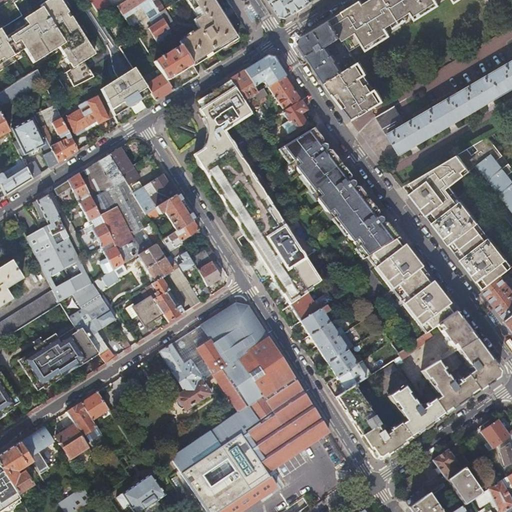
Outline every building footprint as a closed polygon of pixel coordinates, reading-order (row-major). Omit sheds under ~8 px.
[(0,64),(20,52),(19,50),(21,49),(32,65),(38,61),(37,59),(45,54),(56,47),(57,50),(64,61),(63,61),(67,67),(67,66),(70,71),(65,74),(72,89),(92,80),(82,64),(93,56),(58,0),(50,0),(40,7),(41,9),(23,20),(26,25),(4,39),(0,32),(0,64)] [(106,0),(94,0),(91,3),(100,16),(112,8),(106,0)] [(150,0),(125,0),(116,6),(127,22),(154,5),(152,1),(150,0)] [(153,0),(152,1),(154,5),(159,12),(164,9),(158,0),(153,0)] [(212,0),(185,0),(197,18),(193,20),(198,29),(190,34),(189,33),(186,34),(187,36),(178,42),(180,46),(193,67),(237,39),(212,0)] [(312,2),(310,0),(271,0),(281,16),(288,17),(312,2)] [(369,0),(363,4),(361,1),(329,20),(340,37),(349,52),(360,44),(362,48),(387,32),(385,29),(390,26),(397,21),(399,25),(400,25),(398,21),(404,17),(409,14),(412,18),(436,2),(435,0),(369,0)] [(438,5),(436,2),(412,18),(413,20),(438,5)] [(169,29),(159,12),(144,22),(154,38),(169,29)] [(300,44),(325,83),(342,72),(336,61),(336,60),(333,55),(336,53),(330,43),(340,37),(329,20),(301,38),(300,44)] [(387,32),(362,48),(364,50),(388,35),(387,32)] [(173,91),(198,75),(193,67),(180,46),(154,62),(162,74),(173,91)] [(46,56),(57,50),(56,47),(45,54),(46,56)] [(268,85),(284,76),(273,58),(265,57),(243,70),(257,91),(259,90),(256,84),(263,80),(267,86),(268,85)] [(394,106),(375,117),(386,135),(387,134),(399,154),(511,87),(511,61),(405,124),(394,106)] [(354,120),(381,104),(373,92),(372,91),(365,79),(364,77),(359,69),(362,67),(359,62),(342,72),(325,83),(326,85),(329,83),(334,93),(333,93),(334,94),(339,91),(341,94),(338,97),(344,106),(343,107),(345,110),(348,113),(349,112),(352,117),(352,118),(354,120)] [(98,84),(96,84),(106,104),(113,117),(117,126),(156,102),(150,93),(145,85),(134,68),(101,90),(98,84)] [(257,91),(243,70),(229,79),(230,82),(243,100),(254,93),(258,99),(264,95),(266,94),(262,88),(259,90),(257,91)] [(36,71),(17,83),(20,89),(39,77),(36,71)] [(162,74),(145,85),(150,93),(156,102),(173,91),(162,74)] [(283,110),(300,100),(284,76),(268,85),(283,110)] [(192,156),(289,305),(307,293),(312,289),(311,286),(319,281),(304,256),(303,257),(303,255),(302,254),(301,252),(300,252),(298,251),(289,237),(291,236),(268,202),(263,205),(231,156),(236,152),(222,130),(250,112),(243,100),(230,82),(197,102),(201,108),(198,110),(202,117),(200,118),(203,122),(204,126),(205,131),(205,133),(205,137),(205,140),(203,144),(201,147),(202,149),(192,156)] [(0,101),(16,91),(12,85),(0,93),(0,101)] [(381,104),(384,102),(376,90),(376,89),(372,91),(373,92),(381,104)] [(113,117),(106,104),(101,106),(96,97),(77,106),(79,110),(65,118),(75,136),(85,130),(84,128),(95,122),(96,124),(97,125),(113,117)] [(300,100),(283,110),(282,111),(288,120),(282,124),(288,133),(306,122),(300,114),(307,110),(300,100)] [(50,142),(48,143),(58,163),(77,151),(61,119),(51,124),(56,134),(57,134),(59,137),(64,134),(66,138),(52,146),(50,142)] [(84,128),(85,130),(96,124),(95,122),(84,128)] [(48,143),(40,128),(16,140),(24,155),(32,151),(34,154),(37,152),(36,149),(43,146),(47,154),(43,155),(43,156),(49,169),(58,163),(48,143)] [(358,246),(366,256),(396,238),(384,223),(379,227),(377,223),(378,221),(379,219),(380,218),(379,217),(378,216),(376,216),(372,217),(370,214),(374,210),(357,186),(351,190),(349,187),(350,186),(351,183),(352,181),(351,180),(350,180),(348,180),(344,181),(342,178),(347,174),(334,157),(329,150),(324,154),(321,151),(323,148),(324,146),(324,145),(324,144),(323,144),(321,144),(317,145),(314,141),(319,138),(312,128),(285,144),(281,146),(283,149),(292,160),(293,159),(298,166),(298,168),(297,170),(298,173),(301,177),(304,176),(312,186),(310,187),(314,194),(317,192),(320,190),(323,195),(320,197),(319,198),(319,199),(319,200),(319,202),(320,204),(326,212),(327,213),(329,213),(330,213),(333,212),(336,210),(339,215),(336,217),(334,219),(339,225),(341,224),(346,231),(348,234),(346,235),(348,238),(349,239),(350,239),(351,240),(352,240),(353,240),(356,239),(360,244),(358,246)] [(281,146),(285,144),(281,137),(270,144),(274,151),(281,146)] [(503,157),(488,137),(424,175),(428,182),(411,193),(429,217),(443,205),(437,198),(452,186),(480,164),(511,205),(511,181),(508,176),(511,173),(511,169),(509,166),(503,170),(497,162),(503,157)] [(24,166),(11,141),(9,142),(10,144),(7,146),(18,167),(20,171),(5,180),(3,176),(1,174),(0,173),(0,187),(4,196),(31,180),(24,166)] [(118,148),(107,155),(120,175),(121,175),(131,168),(118,148)] [(263,205),(268,202),(236,152),(231,156),(263,205)] [(107,155),(97,161),(101,167),(113,187),(123,180),(120,175),(107,155)] [(97,161),(77,174),(88,196),(90,200),(113,187),(101,167),(97,161)] [(31,180),(40,174),(34,162),(24,166),(31,180)] [(20,171),(18,167),(3,176),(5,180),(20,171)] [(131,168),(121,175),(127,184),(138,178),(131,168)] [(154,208),(175,195),(162,175),(161,173),(141,186),(134,191),(131,193),(144,214),(154,208)] [(77,174),(52,189),(56,197),(70,188),(76,199),(79,198),(80,201),(88,196),(77,174)] [(428,182),(424,175),(405,185),(411,193),(428,182)] [(304,176),(301,177),(300,178),(312,195),(314,194),(310,187),(312,186),(304,176)] [(113,187),(90,200),(98,216),(115,207),(129,236),(141,228),(150,223),(144,214),(131,193),(126,185),(123,180),(113,187)] [(130,186),(134,191),(141,186),(137,181),(130,186)] [(463,200),(452,186),(437,198),(443,205),(429,217),(434,223),(463,200)] [(163,212),(175,232),(192,221),(175,195),(154,208),(158,215),(163,212)] [(80,201),(78,203),(87,222),(90,221),(92,224),(100,219),(98,216),(90,200),(88,196),(80,201)] [(479,222),(463,200),(434,223),(441,232),(450,244),(454,241),(465,256),(462,259),(479,281),(507,258),(490,236),(486,239),(475,225),(479,222)] [(112,242),(115,249),(132,241),(129,236),(115,207),(98,216),(100,219),(112,242)] [(93,227),(91,229),(100,248),(103,247),(112,242),(100,219),(92,224),(93,227)] [(344,236),(346,235),(348,234),(346,231),(341,224),(339,225),(334,219),(332,220),(344,236)] [(90,221),(87,222),(84,225),(84,227),(85,229),(89,226),(92,224),(90,221)] [(161,240),(160,241),(162,243),(168,239),(170,242),(177,237),(180,242),(198,230),(192,221),(175,232),(161,240)] [(137,249),(139,253),(140,254),(154,244),(160,241),(161,240),(150,223),(141,228),(149,241),(137,249)] [(366,256),(374,266),(402,245),(397,238),(396,238),(366,256)] [(164,246),(169,254),(171,258),(177,255),(183,251),(176,240),(171,243),(164,246)] [(115,249),(122,264),(139,253),(137,249),(132,241),(115,249)] [(112,270),(122,264),(115,249),(112,242),(103,247),(105,250),(102,252),(112,270)] [(81,248),(86,258),(97,250),(94,243),(81,248)] [(137,255),(145,268),(162,258),(169,254),(164,246),(158,250),(154,244),(140,254),(137,255)] [(374,266),(420,326),(448,304),(402,245),(374,266)] [(208,246),(203,249),(210,262),(216,259),(208,246)] [(362,259),(366,256),(358,246),(354,249),(362,259)] [(189,258),(193,266),(196,271),(210,262),(203,249),(189,258)] [(177,267),(180,273),(193,266),(189,258),(184,251),(183,251),(177,255),(181,261),(175,265),(177,267)] [(162,258),(145,268),(153,282),(159,278),(168,272),(171,271),(162,258)] [(511,264),(507,258),(479,281),(485,289),(502,275),(511,267),(511,264)] [(0,306),(11,300),(4,289),(21,278),(10,261),(0,266),(0,306)] [(112,270),(100,278),(105,287),(117,279),(115,274),(125,267),(122,264),(112,270)] [(177,267),(171,271),(168,272),(190,308),(199,302),(180,273),(177,267)] [(485,289),(482,291),(506,320),(511,315),(511,288),(502,275),(485,289)] [(159,278),(153,282),(149,284),(154,291),(151,293),(154,297),(151,299),(161,314),(167,323),(182,313),(159,278)] [(342,293),(350,289),(343,279),(335,284),(342,293)] [(119,284),(108,291),(112,297),(123,289),(119,284)] [(202,289),(207,297),(210,295),(206,287),(202,289)] [(0,323),(0,339),(58,304),(51,291),(0,323)] [(289,305),(299,321),(324,305),(321,301),(315,305),(307,293),(289,305)] [(113,300),(116,305),(119,303),(126,299),(122,294),(113,300)] [(119,303),(125,311),(130,320),(138,314),(145,325),(161,314),(151,299),(149,296),(133,305),(128,297),(126,299),(119,303)] [(116,305),(113,307),(118,315),(125,311),(119,303),(116,305)] [(268,473),(328,432),(321,421),(246,305),(234,303),(199,326),(208,341),(195,349),(198,354),(212,375),(237,412),(208,432),(171,459),(207,511),(223,511),(248,494),(252,499),(275,482),(268,473)] [(299,321),(309,336),(329,322),(324,313),(329,310),(325,304),(324,305),(299,321)] [(420,326),(425,333),(436,326),(454,312),(448,304),(420,326)] [(108,310),(80,327),(88,339),(95,350),(103,363),(112,358),(95,332),(114,320),(108,310)] [(457,350),(474,339),(454,312),(436,326),(451,347),(453,345),(457,350)] [(309,336),(318,349),(343,332),(340,326),(334,330),(329,322),(309,336)] [(190,360),(203,380),(212,375),(198,354),(195,349),(208,341),(199,326),(170,345),(183,364),(190,360)] [(75,331),(73,327),(57,337),(54,333),(31,347),(34,352),(17,363),(19,366),(36,355),(44,350),(75,331)] [(80,327),(75,331),(44,350),(36,355),(45,369),(50,378),(57,374),(59,376),(76,365),(75,363),(95,350),(88,339),(80,327)] [(318,349),(327,363),(347,350),(342,342),(347,339),(343,332),(318,349)] [(467,375),(478,391),(496,378),(498,371),(474,339),(457,350),(473,371),(467,375)] [(170,345),(158,352),(184,390),(175,396),(177,398),(174,400),(174,401),(173,401),(174,402),(178,409),(179,410),(180,410),(183,408),(184,410),(211,392),(203,380),(190,360),(183,364),(170,345)] [(401,360),(408,357),(404,349),(397,353),(401,360)] [(327,363),(335,377),(356,363),(361,360),(357,354),(352,357),(347,350),(327,363)] [(36,355),(19,366),(34,389),(50,378),(45,369),(36,355)] [(438,396),(433,399),(445,415),(478,391),(467,375),(460,380),(459,380),(457,381),(458,382),(454,385),(443,370),(444,369),(443,368),(442,368),(438,362),(421,372),(438,396)] [(355,385),(366,378),(366,377),(370,374),(366,368),(361,371),(356,363),(335,377),(344,391),(355,385)] [(366,377),(370,381),(385,372),(382,367),(370,374),(366,377)] [(124,375),(110,388),(112,390),(104,396),(112,405),(133,385),(124,375)] [(0,410),(15,402),(8,391),(0,377),(0,376),(0,410)] [(16,401),(0,377),(8,391),(15,402),(16,401)] [(356,386),(355,385),(344,391),(335,397),(374,457),(382,459),(410,439),(399,423),(393,428),(392,427),(390,428),(390,429),(384,434),(378,425),(379,425),(355,387),(356,386)] [(403,385),(388,396),(404,420),(399,423),(410,439),(445,415),(433,399),(426,405),(425,403),(423,404),(424,406),(420,409),(403,385)] [(95,393),(79,403),(91,420),(107,410),(95,393)] [(79,403),(65,412),(73,425),(81,436),(96,427),(91,420),(79,403)] [(511,435),(511,431),(507,435),(497,421),(492,424),(489,420),(482,425),(485,430),(480,433),(487,443),(484,446),(488,452),(506,440),(511,435)] [(69,459),(88,447),(81,436),(73,425),(55,436),(69,459)] [(31,461),(39,475),(48,469),(36,451),(52,440),(43,426),(18,442),(31,461)] [(511,435),(506,440),(509,445),(499,452),(504,467),(511,464),(511,435)] [(0,468),(0,469),(16,494),(31,485),(23,472),(18,475),(15,472),(31,461),(18,442),(0,453),(0,468)] [(456,462),(453,458),(447,450),(431,461),(446,482),(456,474),(450,466),(456,462)] [(464,469),(470,465),(461,453),(453,458),(456,462),(462,471),(464,469)] [(15,497),(18,496),(16,494),(0,469),(0,468),(0,510),(17,500),(15,497)] [(470,479),(464,469),(462,471),(456,474),(446,482),(462,506),(474,498),(481,494),(475,485),(470,479)] [(511,487),(511,473),(502,480),(507,489),(510,489),(511,487)] [(120,494),(121,494),(128,504),(132,511),(138,511),(163,495),(149,474),(120,494)] [(511,502),(500,481),(487,490),(481,494),(474,498),(480,508),(489,502),(492,508),(495,506),(496,511),(503,511),(511,507),(511,502)] [(244,511),(278,487),(275,482),(252,499),(248,494),(223,511),(244,511)] [(444,486),(443,484),(431,493),(432,494),(434,495),(444,488),(444,486)] [(97,497),(105,492),(108,490),(105,485),(94,492),(97,497)] [(422,488),(404,501),(409,508),(427,495),(422,488)] [(63,511),(75,511),(80,509),(91,501),(83,489),(59,505),(63,511)] [(128,504),(121,494),(118,496),(117,500),(121,506),(124,507),(128,504)] [(409,508),(411,511),(439,511),(428,494),(427,495),(409,508)]
